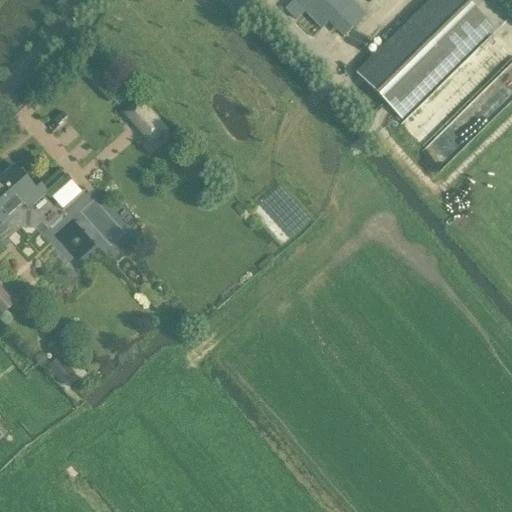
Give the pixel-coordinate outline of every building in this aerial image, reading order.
[(349,0),(295,0),(285,10),(296,22),(305,13),(322,30),(327,25),(352,3),(349,0)] [(402,120),(493,30),(463,0),(431,0),(356,74),(402,120)] [(150,144),(165,131),(139,101),(124,114),(150,144)] [(0,236),(7,231),(11,231),(14,229),(16,226),(17,222),(15,218),(12,215),(24,205),(28,209),(44,195),(46,193),(44,190),(34,179),(29,184),(14,167),(10,170),(0,179),(0,236)] [(46,193),(44,195),(50,201),(52,199),(62,211),(81,194),(71,183),(72,182),(63,173),(44,190),(46,193)] [(15,305),(0,287),(0,315),(1,317),(15,305)]
